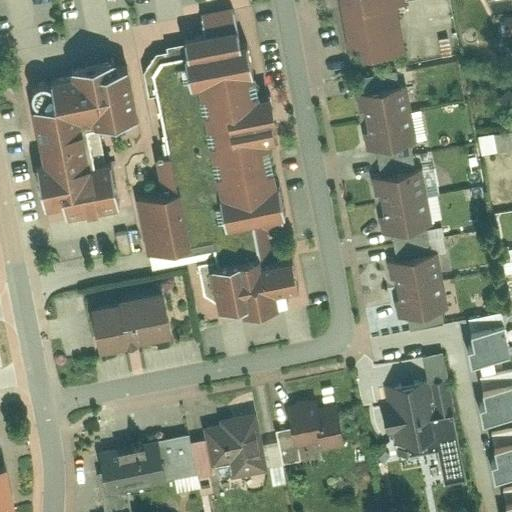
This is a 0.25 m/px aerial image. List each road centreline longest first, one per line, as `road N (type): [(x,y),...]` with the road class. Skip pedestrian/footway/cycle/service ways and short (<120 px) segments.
road 1 (residential): [(282,0),(344,324),(335,342),(42,409)]
road 2 (residential): [(42,409),(0,197)]
